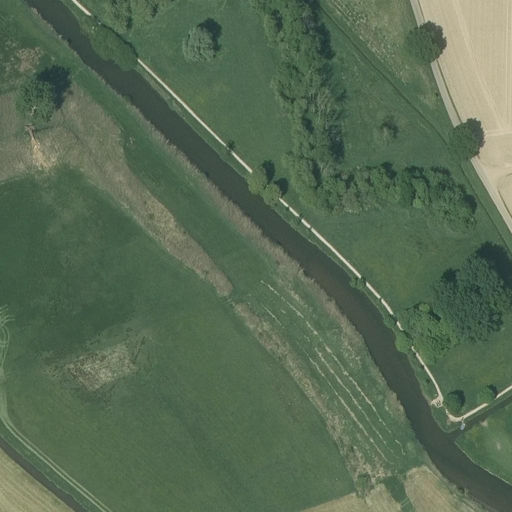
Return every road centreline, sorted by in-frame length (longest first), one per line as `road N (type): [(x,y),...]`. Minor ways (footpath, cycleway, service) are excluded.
road 1 (unclassified): [(414,0),(463,142),(511,227)]
road 2 (track): [(232,298),(0,380)]
